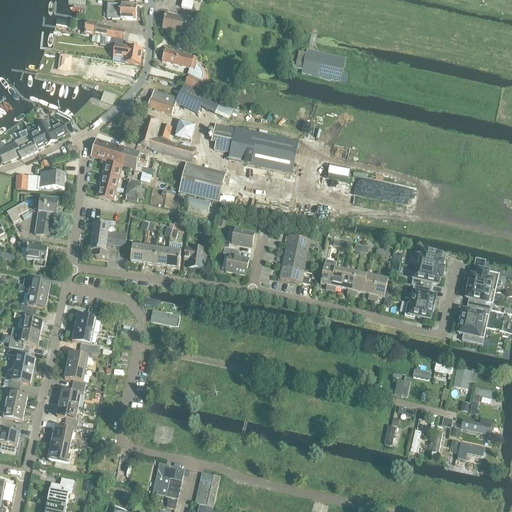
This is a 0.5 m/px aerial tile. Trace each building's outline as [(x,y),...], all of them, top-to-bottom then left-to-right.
[(183,0),(181,8),(192,10),(194,0),(183,0)] [(135,20),(136,7),(123,6),(124,3),(117,3),(117,5),(115,5),(108,4),(107,18),(117,19),(135,20)] [(163,29),(187,35),(190,20),(166,15),(163,29)] [(100,37),(101,37),(110,39),(122,41),(124,30),(98,25),(99,23),(90,21),(89,23),(86,22),(84,33),(93,35),(100,37)] [(121,46),(122,41),(110,39),(110,42),(109,48),(114,49),(113,57),(125,59),(124,63),(139,66),(142,50),(127,47),(121,46)] [(186,81),(184,85),(202,94),(207,85),(201,83),(202,79),(203,75),(202,71),(198,66),(195,65),(197,59),(165,50),(162,62),(189,69),(187,76),(189,76),(186,81)] [(301,74),(340,83),(345,59),(307,51),(301,74)] [(54,58),(52,71),(78,75),(80,62),(81,58),(55,54),(54,58)] [(101,61),(100,68),(111,70),(112,63),(101,61)] [(220,105),(201,95),(202,94),(184,85),(177,101),(154,93),(148,109),(171,117),(175,104),(197,115),(200,108),(214,116),(229,122),(234,109),(221,104),(220,105)] [(113,105),(116,94),(104,90),(101,101),(113,105)] [(242,108),(237,130),(244,131),(249,110),(242,108)] [(137,145),(191,161),(194,151),(156,139),(161,123),(145,118),(137,145)] [(174,138),(191,143),(195,127),(179,122),(174,138)] [(56,141),(56,140),(67,134),(62,125),(54,129),(52,126),(49,128),(47,124),(37,129),(35,126),(28,130),(31,136),(30,137),(37,151),(45,146),(45,147),(56,141)] [(244,131),(237,130),(214,125),(211,143),(215,144),(214,151),(230,154),(228,161),(229,161),(239,163),(292,174),(295,160),(299,143),(244,131)] [(158,138),(167,141),(171,128),(162,126),(158,138)] [(21,160),(37,152),(37,151),(30,137),(27,130),(19,134),(22,141),(5,148),(3,144),(0,145),(0,156),(4,165),(20,157),(21,160)] [(142,174),(147,156),(145,155),(139,154),(139,153),(96,140),(91,158),(95,159),(104,161),(130,169),(128,176),(133,178),(135,171),(142,174)] [(47,161),(40,163),(43,169),(49,167),(47,161)] [(121,167),(107,163),(104,175),(101,186),(98,198),(113,201),(121,167)] [(217,204),(224,175),(186,164),(180,184),(178,193),(216,204),(217,204)] [(150,177),(153,168),(144,166),(142,175),(150,177)] [(330,166),(328,178),(347,181),(350,169),(330,166)] [(227,169),(221,194),(289,209),(295,184),(227,169)] [(42,193),(42,189),(64,190),(65,175),(42,174),(42,178),(17,177),(16,179),(16,191),(42,193)] [(139,200),(142,184),(132,182),(128,198),(139,200)] [(41,199),(39,213),(55,215),(57,215),(59,201),(41,199)] [(188,199),(186,207),(208,213),(210,205),(188,199)] [(22,205),(18,207),(22,214),(28,210),(24,203),(22,205)] [(21,220),(19,216),(22,214),(18,207),(15,209),(7,213),(13,224),(21,220)] [(53,226),(55,215),(39,213),(36,235),(52,238),(54,226),(53,226)] [(110,226),(95,224),(93,237),(114,240),(115,233),(109,233),(110,226)] [(208,236),(214,237),(216,230),(209,229),(208,236)] [(251,248),(254,234),(235,230),(232,244),(251,248)] [(107,245),(119,247),(121,234),(115,233),(114,240),(93,237),(91,250),(97,251),(96,257),(108,259),(109,251),(106,251),(107,245)] [(290,236),(287,247),(309,251),(311,241),(290,236)] [(48,249),(40,248),(40,243),(20,240),(19,248),(28,249),(27,260),(34,261),(33,268),(45,270),(48,249)] [(229,250),(230,243),(218,241),(217,247),(224,249),(229,250)] [(133,246),(131,262),(143,264),(146,245),(145,245),(146,242),(141,242),(141,245),(140,247),(133,246)] [(151,246),(146,245),(143,264),(155,266),(157,249),(150,248),(151,246)] [(309,251),(287,247),(285,257),(306,262),(309,251)] [(164,248),(164,250),(157,249),(155,266),(167,267),(169,249),(164,248)] [(192,248),(192,249),(186,248),(184,260),(190,260),(189,268),(203,270),(206,250),(192,248)] [(174,249),(169,249),(167,267),(179,269),(181,253),(174,252),(174,249)] [(249,260),(240,258),(237,251),(229,250),(224,249),(223,255),(229,256),(225,273),(245,277),(249,260)] [(418,257),(416,269),(443,275),(444,269),(442,269),(444,263),(441,262),(442,256),(436,255),(436,254),(429,253),(423,252),(421,258),(418,257)] [(285,257),(283,268),(304,273),(306,262),(285,257)] [(328,286),(327,291),(330,292),(336,268),(325,266),(321,285),(328,286)] [(304,273),(283,268),(280,279),(302,283),(304,273)] [(346,271),(336,268),(330,292),(334,293),(335,288),(342,289),(346,271)] [(416,269),(412,286),(431,291),(432,285),(438,286),(440,280),(442,281),(443,275),(416,269)] [(469,282),(467,288),(495,294),(498,282),(493,281),(494,274),(489,273),(479,270),(477,277),(471,276),(470,282),(469,282)] [(352,296),(357,273),(346,271),(342,289),(349,291),(348,295),(352,296)] [(367,276),(357,273),(352,296),(355,297),(356,292),(363,294),(367,276)] [(43,278),(31,275),(30,282),(25,280),(23,288),(20,287),(19,292),(25,293),(48,298),(51,286),(42,284),(43,278)] [(369,300),(373,301),(378,278),(367,276),(363,294),(370,296),(369,300)] [(385,299),(389,280),(378,278),(373,301),(376,302),(377,297),(385,299)] [(408,304),(435,310),(436,305),(434,304),(436,298),(430,297),(431,291),(412,286),(414,287),(410,304),(408,304)] [(472,301),(471,307),(490,311),(491,311),(493,302),(488,301),(490,293),(495,294),(467,288),(466,293),(467,294),(466,300),(472,301)] [(46,311),(48,298),(25,293),(23,301),(20,312),(23,313),(36,315),(37,309),(46,311)] [(430,321),(432,315),(434,316),(435,310),(408,304),(405,318),(414,320),(414,318),(430,321)] [(461,317),(459,323),(486,329),(490,311),(471,307),(469,313),(463,311),(462,317),(461,317)] [(171,328),(178,330),(182,313),(175,312),(171,328)] [(22,320),(24,320),(22,332),(41,336),(43,323),(35,321),(36,315),(23,313),(22,320)] [(78,317),(75,330),(94,334),(97,322),(99,323),(100,316),(88,313),(87,319),(78,317)] [(463,336),(462,342),(482,346),(486,329),(459,323),(458,328),(460,329),(458,335),(463,336)] [(13,330),(9,348),(28,353),(29,347),(38,349),(41,336),(22,332),(13,330)] [(99,355),(100,348),(94,347),(92,346),(94,334),(75,330),(73,343),(82,345),(80,351),(93,353),(93,354),(99,355)] [(7,355),(17,357),(14,369),(33,373),(36,360),(27,359),(28,353),(9,348),(9,349),(8,349),(7,355)] [(92,360),(93,354),(93,353),(80,351),(79,357),(70,355),(68,368),(87,372),(89,359),(92,360)] [(452,376),(454,369),(437,365),(435,372),(452,376)] [(65,380),(74,382),(73,388),(85,391),(86,384),(84,384),(87,372),(68,368),(65,380)] [(30,386),(33,373),(14,369),(11,382),(9,381),(8,387),(20,390),(22,384),(30,386)] [(470,382),(476,383),(478,371),(472,370),(472,372),(457,369),(453,387),(468,390),(470,382)] [(428,383),(430,375),(415,372),(413,379),(428,383)] [(412,380),(405,378),(401,398),(409,399),(412,380)] [(9,395),(6,407),(25,410),(28,398),(19,396),(20,390),(8,387),(7,394),(9,395)] [(63,392),(60,405),(79,409),(81,397),(84,397),(85,391),(73,388),(71,394),(63,392)] [(415,388),(412,401),(418,402),(421,389),(415,388)] [(498,393),(477,388),(475,395),(496,400),(498,393)] [(57,418),(66,419),(65,426),(77,428),(79,421),(76,421),(79,409),(60,405),(57,418)] [(4,419),(0,418),(0,424),(12,427),(14,422),(23,424),(25,410),(6,407),(4,419)] [(413,418),(414,413),(399,409),(398,414),(413,418)] [(470,409),(469,416),(476,418),(477,410),(470,409)] [(452,421),(443,419),(441,427),(451,429),(452,421)] [(483,435),(478,434),(480,424),(467,422),(465,431),(461,430),(459,438),(481,443),(483,435)] [(11,434),(12,427),(0,424),(0,436),(0,437),(0,438),(0,444),(2,445),(0,453),(15,456),(17,448),(17,449),(20,435),(11,434)] [(55,430),(52,442),(71,446),(74,434),(76,434),(77,428),(65,426),(64,432),(55,430)] [(385,445),(392,447),(397,429),(389,427),(385,445)] [(421,432),(415,431),(410,453),(416,454),(421,432)] [(442,433),(436,432),(431,454),(437,455),(442,433)] [(48,461),(57,463),(58,463),(56,471),(75,474),(76,467),(70,465),(71,459),(69,458),(71,446),(52,442),(49,455),(48,461)] [(460,444),(459,451),(484,456),(485,449),(460,444)] [(159,465),(152,495),(166,498),(168,492),(169,486),(170,480),(182,483),(184,471),(173,468),(159,465)] [(92,468),(91,474),(116,479),(117,473),(92,468)] [(201,480),(212,483),(214,477),(202,474),(201,480)] [(207,507),(214,508),(220,478),(214,477),(212,483),(211,489),(210,495),(208,501),(207,507)] [(51,485),(47,504),(66,508),(69,496),(71,497),(74,483),(62,480),(60,487),(51,485)] [(181,489),(182,483),(170,480),(169,486),(181,489)] [(199,486),(211,489),(212,483),(201,480),(199,486)] [(137,491),(139,484),(130,483),(129,490),(137,491)] [(181,489),(169,486),(168,492),(179,494),(181,489)] [(198,492),(210,495),(211,489),(199,486),(198,492)] [(179,494),(168,492),(166,498),(178,500),(179,494)] [(197,498),(208,501),(210,495),(198,492),(197,498)] [(195,504),(207,507),(208,501),(197,498),(195,504)] [(177,503),(168,501),(167,509),(176,511),(177,503)]
